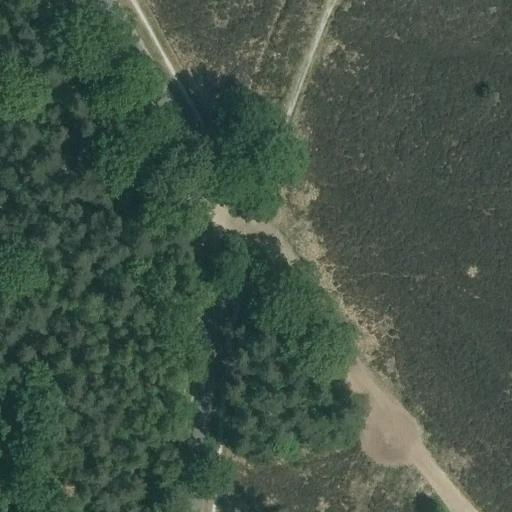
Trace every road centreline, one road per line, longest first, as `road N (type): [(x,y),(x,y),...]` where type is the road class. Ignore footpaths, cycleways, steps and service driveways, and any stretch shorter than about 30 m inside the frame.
road 1 (unclassified): [(191,511),(205,241),(183,150),(104,0)]
road 2 (track): [(468,507),(268,267),(246,254)]
